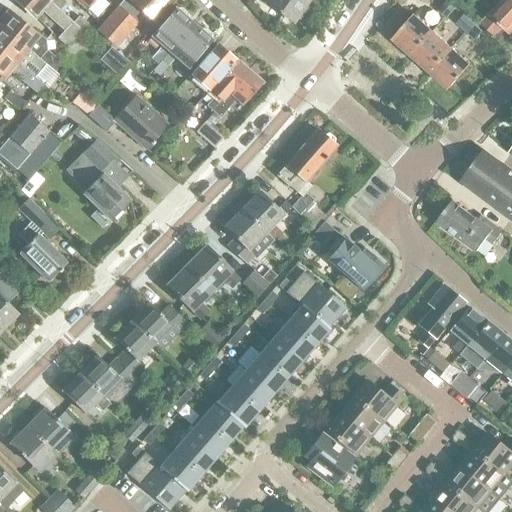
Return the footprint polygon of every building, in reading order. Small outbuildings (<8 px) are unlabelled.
[(59,9),(47,0),(12,0),(34,20),(42,12),(63,30),(56,38),(66,47),(83,30),(73,21),(72,22),(59,9)] [(47,0),(59,9),(66,2),(63,0),(47,0)] [(73,0),(85,10),(94,0),(73,0)] [(121,0),(95,30),(115,48),(144,15),(155,24),(175,0),(121,0)] [(308,0),(266,0),(264,3),(292,23),(308,0)] [(511,30),(511,5),(506,0),(493,0),(498,4),(488,15),(489,15),(481,23),(496,36),(503,29),(509,34),(511,30)] [(445,1),(434,12),(443,21),(454,10),(445,1)] [(153,70),(193,25),(188,20),(188,14),(181,8),(175,8),(150,37),(160,45),(137,70),(146,78),(153,70)] [(7,10),(0,19),(0,27),(55,71),(61,62),(54,56),(47,50),(46,41),(35,32),(7,10)] [(392,39),(410,56),(433,32),(414,15),(392,39)] [(456,23),(466,32),(473,24),(464,15),(456,23)] [(78,16),(73,21),(83,30),(88,25),(78,16)] [(473,24),(466,32),(474,40),(482,32),(473,24)] [(197,28),(193,25),(153,70),(158,75),(175,57),(185,67),(210,39),(210,33),(203,27),(197,28)] [(0,27),(0,50),(22,68),(23,68),(28,62),(39,71),(44,64),(54,72),(55,71),(0,27)] [(410,56),(429,73),(451,48),(433,32),(410,56)] [(188,75),(206,91),(233,59),(215,43),(188,75)] [(99,60),(117,75),(128,63),(111,47),(99,60)] [(451,48),(429,73),(448,90),(470,65),(451,48)] [(22,68),(0,50),(0,74),(6,68),(23,83),(35,92),(42,84),(23,68),(22,68)] [(206,105),(213,111),(247,71),(233,59),(206,91),(213,97),(206,105)] [(247,71),(213,111),(220,117),(234,100),(240,106),(261,82),(247,71)] [(10,90),(4,97),(11,103),(17,96),(10,90)] [(71,102),(87,116),(97,104),(80,91),(71,102)] [(97,104),(87,116),(105,131),(115,120),(144,147),(165,124),(135,96),(114,120),(97,104)] [(0,155),(26,179),(61,141),(27,114),(8,136),(0,146),(0,155)] [(222,137),(204,122),(195,132),(213,147),(222,137)] [(291,207),(307,222),(315,230),(336,205),(329,199),(320,211),(311,203),(314,199),(306,193),(312,186),(306,182),(336,146),(315,129),(285,165),(284,165),(276,175),(301,196),(291,207)] [(128,200),(102,173),(99,170),(114,155),(97,138),(66,169),(76,180),(81,175),(90,184),(82,192),(98,208),(90,216),(101,227),(109,219),(128,200)] [(461,184),(511,220),(511,173),(484,153),(461,184)] [(16,187),(7,178),(5,176),(0,180),(0,188),(7,196),(7,195),(22,212),(31,203),(16,187)] [(258,191),(241,209),(264,232),(265,231),(282,214),(258,191)] [(481,215),(478,220),(451,201),(435,223),(476,253),(485,241),(492,246),(503,231),(481,215)] [(264,232),(241,209),(224,226),(235,237),(226,246),(245,264),(253,256),(255,259),(274,240),(265,231),(264,232)] [(35,235),(27,226),(30,223),(26,219),(20,216),(13,224),(18,233),(28,243),(18,252),(47,281),(65,262),(37,233),(35,235)] [(320,244),(333,229),(324,221),(311,236),(320,244)] [(315,230),(307,222),(299,232),(307,239),(315,230)] [(344,238),(333,251),(333,250),(330,253),(331,254),(326,259),(345,275),(335,287),(333,285),(332,285),(335,288),(349,300),(359,287),(362,289),(380,269),(344,238)] [(206,245),(185,265),(211,290),(222,279),(230,287),(239,278),(231,270),(206,245)] [(211,290),(185,265),(165,286),(190,311),(191,310),(199,318),(207,310),(199,302),(211,290)] [(269,268),(260,277),(268,284),(271,281),(276,275),(269,268)] [(257,296),(259,293),(268,284),(260,277),(253,270),(242,282),(257,296)] [(345,307),(304,271),(293,284),(287,291),(328,327),(345,307)] [(0,272),(0,329),(16,313),(6,303),(18,291),(0,272)] [(293,284),(285,278),(279,285),(287,291),(293,284)] [(426,329),(417,339),(427,348),(436,337),(435,336),(462,303),(442,286),(429,303),(433,306),(419,323),(426,329)] [(274,293),(266,302),(273,308),(280,299),(274,293)] [(149,302),(131,320),(154,342),(161,348),(187,323),(169,305),(161,313),(149,302)] [(273,308),(266,302),(259,311),(265,317),(273,308)] [(301,304),(287,320),(315,344),(329,328),(301,304)] [(458,353),(466,345),(485,322),(467,307),(448,330),(458,339),(451,348),(458,353)] [(124,349),(116,358),(132,375),(142,365),(136,360),(154,342),(131,320),(113,338),(124,349)] [(287,320),(273,337),(301,361),(315,344),(287,320)] [(196,332),(211,347),(221,337),(206,322),(196,332)] [(466,345),(484,359),(503,336),(485,322),(466,345)] [(252,331),(246,326),(238,335),(244,340),(252,331)] [(244,340),(238,335),(230,344),(236,349),(244,340)] [(484,359),(501,373),(511,359),(511,343),(503,336),(484,359)] [(273,337),(259,353),(287,377),(301,361),(273,337)] [(426,359),(441,371),(448,364),(433,351),(426,359)] [(259,353),(245,369),(272,393),(287,377),(259,353)] [(97,354),(79,372),(110,403),(108,401),(132,375),(116,358),(108,366),(97,354)] [(186,358),(178,367),(188,375),(197,363),(188,356),(186,358)] [(224,364),(218,359),(210,368),(216,373),(224,364)] [(511,359),(501,373),(511,382),(511,359)] [(188,375),(178,367),(169,378),(179,386),(188,375)] [(216,373),(210,368),(202,377),(208,382),(216,373)] [(245,369),(231,386),(258,410),(272,393),(245,369)] [(449,383),(457,390),(467,378),(459,371),(449,383)] [(110,403),(79,372),(61,390),(84,413),(94,403),(102,411),(110,403)] [(467,378),(457,390),(466,397),(476,385),(467,378)] [(365,379),(351,396),(382,422),(403,397),(387,383),(380,392),(365,379)] [(231,386),(216,402),(218,403),(244,426),(258,410),(231,386)] [(491,390),(481,401),(494,411),(504,401),(491,390)] [(189,391),(182,400),(188,406),(196,397),(189,391)] [(351,396),(338,413),(369,438),(382,422),(351,396)] [(188,406),(182,400),(174,409),(180,415),(188,406)] [(218,403),(203,419),(231,443),(245,427),(244,426),(218,403)] [(45,407),(27,425),(49,447),(66,430),(73,436),(80,429),(66,416),(60,422),(45,407)] [(131,424),(139,431),(148,421),(139,413),(131,424)] [(369,438),(338,413),(324,429),(355,455),(369,438)] [(409,434),(415,439),(419,439),(433,421),(424,414),(409,434)] [(203,419),(189,436),(217,460),(231,443),(203,419)] [(139,431),(131,424),(122,434),(131,441),(139,431)] [(167,429),(161,424),(153,433),(159,438),(167,429)] [(49,447),(27,425),(9,443),(31,465),(49,447)] [(457,445),(464,436),(457,430),(451,437),(451,441),(457,445)] [(511,461),(511,440),(506,436),(500,445),(484,432),(478,439),(476,437),(471,442),(464,436),(457,445),(464,451),(467,447),(500,476),(502,473),(511,461)] [(159,438),(153,433),(145,442),(152,447),(159,438)] [(306,466),(332,485),(353,457),(322,433),(305,455),(311,460),(306,466)] [(97,444),(112,460),(122,449),(107,434),(97,444)] [(189,436),(175,452),(203,476),(217,460),(189,436)] [(462,458),(456,465),(487,491),(488,490),(498,498),(511,481),(502,473),(500,476),(467,447),(464,451),(460,456),(462,458)] [(396,448),(390,456),(399,463),(405,455),(396,448)] [(146,456),(139,449),(133,456),(140,463),(146,456)] [(175,452),(161,468),(188,491),(189,492),(203,476),(175,452)] [(140,463),(129,476),(170,511),(188,491),(161,468),(146,456),(140,463)] [(399,463),(390,456),(384,463),(391,469),(396,467),(399,463)] [(429,477),(437,468),(430,462),(424,469),(424,473),(429,477)] [(487,491),(456,465),(451,471),(449,469),(444,474),(437,468),(429,477),(437,483),(440,479),(474,507),(487,491)] [(0,467),(0,503),(4,508),(22,490),(15,484),(16,483),(0,467)] [(91,470),(82,480),(91,488),(100,478),(91,470)] [(384,480),(374,472),(368,479),(379,487),(384,480)] [(435,491),(430,497),(448,511),(480,511),(474,507),(440,479),(437,483),(437,484),(433,489),(435,491)] [(90,489),(81,481),(74,490),(82,498),(90,489)] [(57,489),(48,499),(61,511),(67,511),(74,506),(57,489)] [(403,509),(410,500),(403,494),(397,501),(397,505),(403,509)] [(448,511),(430,497),(425,504),(422,501),(418,507),(410,500),(403,509),(406,511),(412,511),(414,510),(416,511),(448,511)] [(61,511),(48,499),(39,508),(43,511),(61,511)] [(292,511),(279,501),(270,511),(271,511),(292,511)]
